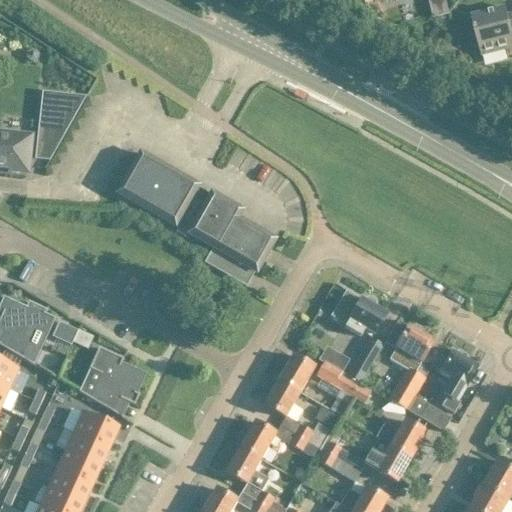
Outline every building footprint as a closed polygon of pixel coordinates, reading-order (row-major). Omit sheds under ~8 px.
[(447,16),(445,8),(430,12),(432,20),(447,16)] [(476,35),(471,36),(475,50),(504,42),(507,55),(511,53),(511,15),(508,16),(506,9),(471,17),(476,35)] [(0,168),(9,170),(9,173),(28,175),(32,134),(0,130),(0,168)] [(206,264),(246,286),(246,285),(243,284),(251,271),(256,274),(275,242),(238,221),(242,213),(211,195),(210,197),(197,189),(198,187),(140,154),(117,195),(221,254),(214,267),(207,263),(206,264)] [(346,293),(330,318),(345,327),(344,329),(360,339),(364,332),(374,338),(387,316),(374,308),(375,306),(375,302),(369,299),(365,300),(364,303),(362,301),(361,302),(346,293)] [(0,311),(3,313),(0,319),(0,332),(2,333),(0,338),(0,347),(23,360),(33,364),(46,336),(53,320),(55,321),(55,320),(44,315),(45,312),(46,313),(47,312),(28,303),(28,304),(29,305),(27,309),(3,298),(3,299),(4,300),(0,308),(0,311)] [(73,343),(78,332),(60,324),(53,338),(71,346),(73,343)] [(406,372),(389,402),(406,412),(414,398),(424,381),(415,376),(426,356),(433,343),(422,336),(423,334),(422,330),(416,326),(412,327),(411,330),(408,329),(389,362),(406,372)] [(87,350),(93,339),(78,332),(73,343),(87,350)] [(370,341),(348,378),(361,385),(382,348),(370,341)] [(78,394),(116,416),(116,415),(115,414),(121,401),(134,407),(139,396),(135,394),(136,392),(139,385),(143,377),(135,373),(135,372),(123,367),(120,366),(123,361),(99,349),(89,370),(100,375),(89,399),(79,393),(78,394)] [(443,396),(447,398),(441,408),(453,415),(460,404),(457,403),(477,369),(465,362),(467,359),(466,356),(459,352),(456,353),(454,356),(452,354),(440,375),(451,382),(443,396)] [(293,357),(278,382),(300,395),(314,370),(293,357)] [(0,387),(7,390),(16,371),(0,363),(0,387)] [(348,378),(326,365),(324,364),(316,377),(322,380),(317,389),(335,400),(329,411),(339,417),(351,396),(353,397),(360,386),(361,385),(348,378)] [(285,419),(280,428),(294,437),(307,445),(316,450),(328,431),(317,425),(311,433),(295,423),(302,412),(293,407),(300,395),(278,382),(264,407),(285,419)] [(371,392),(360,386),(353,397),(364,404),(371,392)] [(40,406),(46,394),(38,391),(33,402),(40,406)] [(414,398),(406,412),(441,432),(443,434),(451,420),(414,398)] [(35,417),(40,406),(33,402),(28,413),(35,417)] [(49,423),(54,411),(47,408),(42,420),(49,423)] [(323,408),(316,420),(332,429),(339,417),(329,411),(323,408)] [(117,430),(84,415),(75,435),(108,450),(117,430)] [(44,434),(49,423),(42,420),(37,431),(44,434)] [(375,439),(390,447),(411,460),(425,435),(404,423),(398,432),(383,424),(375,439)] [(254,424),(239,449),(261,461),(275,437),(254,424)] [(23,443),(29,431),(21,428),(16,439),(23,443)] [(488,446),(494,449),(502,435),(496,432),(488,446)] [(108,450),(75,435),(67,453),(99,468),(108,450)] [(294,437),(288,446),(301,454),(307,445),(294,437)] [(18,454),(23,443),(16,439),(11,450),(18,454)] [(329,444),(323,454),(360,476),(365,466),(397,484),(411,460),(390,447),(383,459),(371,452),(369,455),(361,450),(355,460),(329,444)] [(32,460),(37,448),(30,445),(25,457),(32,460)] [(246,486),(241,494),(267,510),(268,509),(272,501),(260,493),(268,480),(255,472),(261,461),(239,449),(225,473),(246,486)] [(99,468),(67,453),(58,472),(91,487),(99,468)] [(323,454),(318,463),(353,484),(354,485),(355,483),(360,476),(323,454)] [(27,471),(32,460),(25,457),(20,468),(27,471)] [(511,472),(496,463),(482,487),(507,502),(511,493),(511,472)] [(0,477),(6,480),(12,468),(4,465),(0,474),(0,477)] [(82,505),(91,487),(58,472),(50,490),(82,505)] [(15,497),(20,486),(13,482),(8,493),(15,497)] [(482,487),(469,511),(470,511),(501,511),(507,502),(482,487)] [(349,491),(339,506),(348,511),(380,511),(387,502),(365,489),(364,489),(359,497),(349,491)] [(48,511),(79,511),(82,505),(50,490),(41,509),(48,511)] [(215,491),(202,511),(231,511),(237,503),(236,503),(215,491)] [(10,508),(15,497),(8,493),(3,505),(10,508)] [(241,494),(236,503),(237,503),(251,511),(272,511),(268,509),(267,510),(241,494)]
